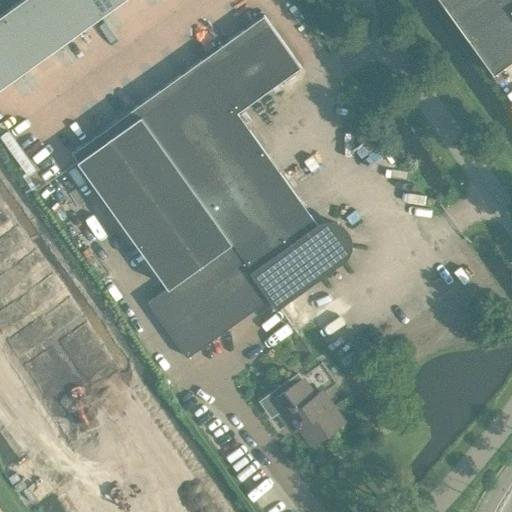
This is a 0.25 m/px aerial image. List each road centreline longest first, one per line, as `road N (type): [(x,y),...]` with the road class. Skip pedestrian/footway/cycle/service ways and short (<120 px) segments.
road 1 (unknown): [(315,511),(247,420),(161,337),(124,287)]
road 2 (unknown): [(162,511),(0,271)]
road 3 (unclassified): [(511,220),(353,0)]
road 4 (unknown): [(163,0),(37,90)]
road 5 (unclassified): [(432,511),(511,412)]
